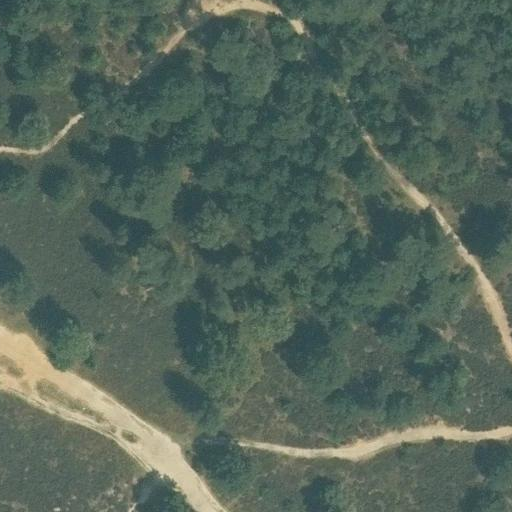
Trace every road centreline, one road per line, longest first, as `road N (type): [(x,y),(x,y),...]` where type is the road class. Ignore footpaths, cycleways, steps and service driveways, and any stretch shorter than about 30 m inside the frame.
road 1 (track): [(163,450),(228,440),(326,457),(435,435),(476,439),(511,424)]
road 2 (track): [(0,351),(60,379),(163,450),(210,511)]
